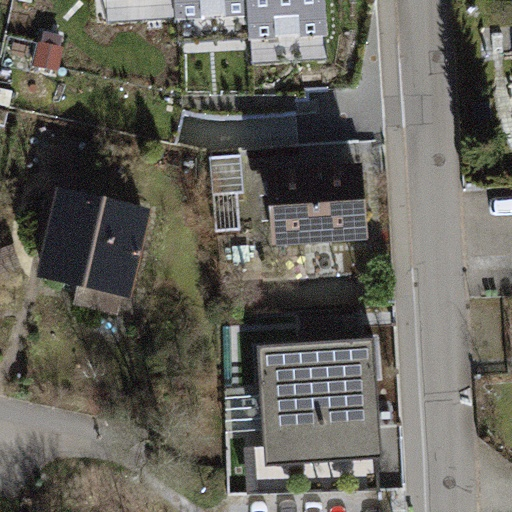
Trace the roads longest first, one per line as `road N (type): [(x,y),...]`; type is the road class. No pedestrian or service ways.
road 1 (residential): [(417,0),(443,511)]
road 2 (residential): [(192,511),(91,438),(0,419)]
